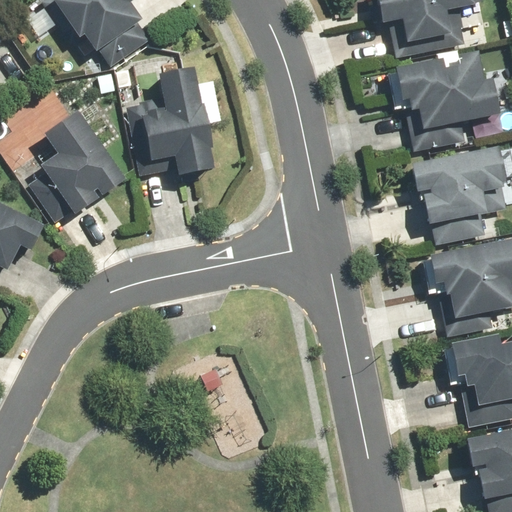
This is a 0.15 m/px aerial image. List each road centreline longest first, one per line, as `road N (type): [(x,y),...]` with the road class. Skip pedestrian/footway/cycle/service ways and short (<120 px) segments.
road 1 (residential): [(325,243),(122,291),(80,313),(53,343),(0,452)]
road 2 (residential): [(325,243),(377,511)]
road 3 (residential): [(254,0),(291,84),(325,243)]
